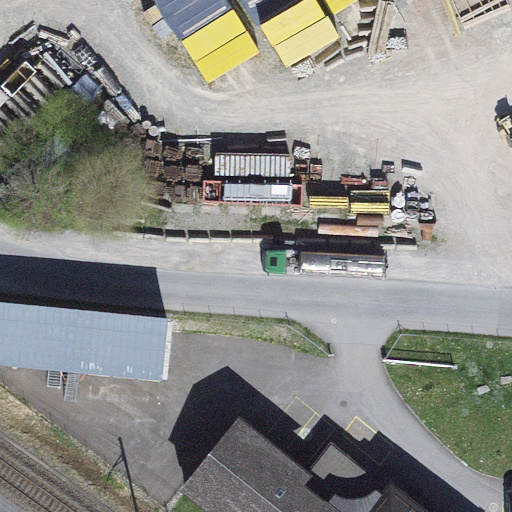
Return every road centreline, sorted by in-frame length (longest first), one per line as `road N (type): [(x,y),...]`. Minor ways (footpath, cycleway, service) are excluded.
road 1 (unclassified): [(0,262),(511,316)]
road 2 (track): [(200,0),(0,127)]
